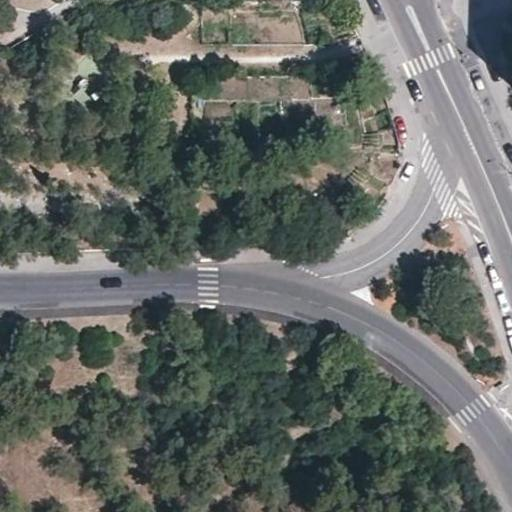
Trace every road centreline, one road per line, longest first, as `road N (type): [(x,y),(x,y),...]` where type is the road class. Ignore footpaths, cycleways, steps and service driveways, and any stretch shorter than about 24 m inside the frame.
road 1 (residential): [(287,291),(371,325),(417,354),(475,409),(511,462)]
road 2 (residential): [(0,290),(287,291)]
road 3 (residential): [(287,291),(385,256),(410,234),(427,211),(459,111)]
road 4 (residential): [(511,231),(459,111)]
road 5 (residential): [(393,0),(423,63),(459,111)]
